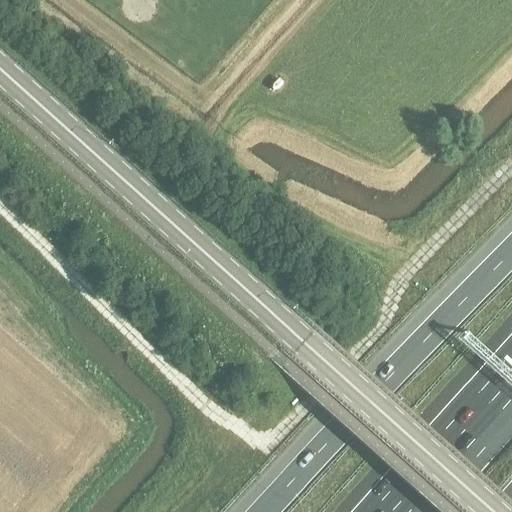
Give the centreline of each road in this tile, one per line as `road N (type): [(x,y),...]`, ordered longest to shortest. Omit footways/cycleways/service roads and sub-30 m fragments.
road 1 (secondary): [(493,511),(0,68)]
road 2 (motorway): [(511,254),(268,511)]
road 3 (track): [(0,206),(197,399),(260,441)]
road 4 (motorway): [(511,388),(403,511)]
